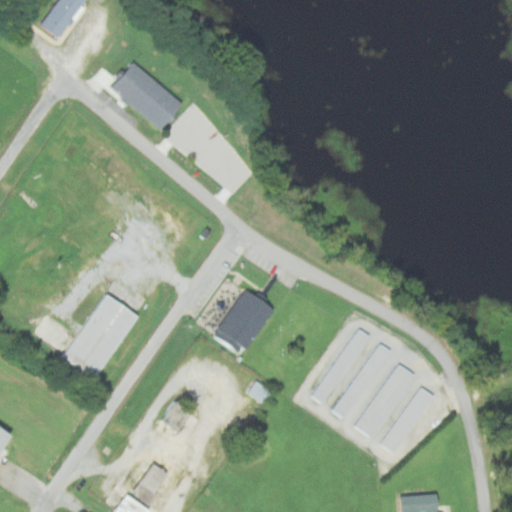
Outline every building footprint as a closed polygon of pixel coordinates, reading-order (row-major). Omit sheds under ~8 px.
[(87,0),(59,0),(42,24),(61,38),(87,0)] [(112,87),(163,130),(185,103),(134,60),(112,87)] [(216,337),(246,354),(274,304),(244,287),(216,337)] [(140,314),(105,291),(63,356),(97,379),(140,314)] [(324,402),(371,335),(359,326),(311,393),(324,402)] [(346,418),(391,349),(379,341),(333,409),(346,418)] [(356,425),(372,436),(415,373),(398,362),(356,425)] [(261,403),(269,389),(251,379),(243,392),(261,403)] [(434,394),(419,385),(381,443),(396,453),(434,394)] [(178,431),(193,412),(177,399),(161,418),(178,431)] [(0,454),(14,435),(0,425),(0,454)] [(150,503),(185,458),(168,445),(133,490),(150,503)] [(112,511),(152,511),(125,493),(112,511)] [(401,495),(401,511),(442,511),(442,493),(401,495)]
